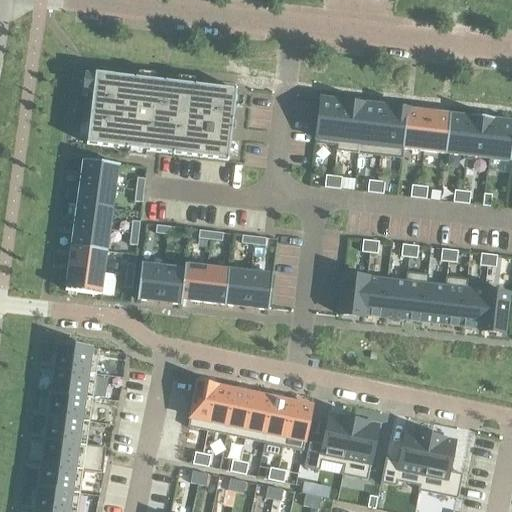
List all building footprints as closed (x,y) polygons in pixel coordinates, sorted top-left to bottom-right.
[(95,74),(87,144),(228,161),(236,91),(95,74)] [(321,101),(316,144),(338,146),(343,104),(321,101)] [(338,146),(337,151),(359,153),(364,106),(343,103),(343,104),(338,146)] [(364,106),(359,153),(380,156),(385,109),(364,106)] [(385,109),(380,156),(402,158),(403,149),(407,111),(385,109)] [(407,111),(403,149),(424,151),(428,114),(407,111)] [(428,114),(424,151),(446,154),(450,116),(428,114)] [(450,116),(446,154),(467,156),(471,119),(450,116)] [(471,119),(467,156),(489,159),(493,121),(471,118),(471,119)] [(511,123),(493,121),(489,159),(510,161),(511,142),(511,123)] [(82,161),(79,183),(117,188),(120,166),(82,161)] [(326,176),(324,188),(333,189),(334,177),(326,176)] [(334,177),(333,189),(341,190),(342,178),(334,177)] [(137,179),(136,191),(144,192),(145,180),(137,179)] [(369,181),(367,193),(375,194),(377,182),(369,181)] [(377,182),(375,194),(384,195),(385,183),(377,182)] [(79,183),(76,204),(114,209),(117,188),(79,183)] [(412,186),(410,198),(418,199),(420,187),(412,186)] [(420,187),(418,199),(427,200),(428,188),(420,187)] [(136,191),(134,203),(142,204),(144,192),(136,191)] [(454,191),(453,203),(461,204),(463,192),(454,191)] [(463,192),(461,204),(469,205),(471,193),(463,192)] [(484,194),(482,207),(491,208),(492,195),(484,194)] [(76,204),(74,226),(110,231),(114,209),(76,204)] [(132,222),(131,234),(139,235),(140,223),(132,222)] [(74,226),(71,248),(107,253),(110,231),(74,226)] [(156,226),(155,234),(167,236),(168,228),(156,226)] [(168,228),(167,236),(179,237),(180,229),(168,228)] [(199,231),(198,239),(210,241),(211,233),(199,231)] [(211,233),(210,241),(222,242),(223,234),(211,233)] [(131,234),(129,246),(137,247),(139,235),(131,234)] [(242,236),(241,244),(253,246),(254,238),(242,236)] [(254,238),(253,246),(265,247),(266,239),(254,238)] [(363,241),(362,253),(370,254),(371,242),(363,241)] [(371,242),(370,254),(378,255),(379,243),(371,242)] [(402,245),(401,258),(409,259),(410,246),(402,245)] [(410,246),(409,259),(417,259),(419,247),(410,246)] [(71,248),(68,268),(104,274),(107,253),(71,248)] [(442,250),(440,262),(448,263),(450,251),(442,250)] [(450,251),(448,263),(457,264),(458,252),(450,251)] [(481,254),(480,267),(488,268),(489,255),(481,254)] [(489,255),(488,268),(496,269),(497,256),(489,255)] [(141,264),(137,301),(159,304),(164,267),(141,264)] [(127,265),(126,276),(134,277),(135,266),(127,265)] [(186,270),(182,301),(203,303),(207,267),(187,265),(186,270)] [(164,267),(159,304),(182,306),(182,301),(186,270),(164,267)] [(207,267),(203,303),(224,306),(229,270),(207,267)] [(68,268),(65,291),(101,296),(104,274),(68,268)] [(229,270),(224,306),(246,309),(250,272),(229,270)] [(250,272),(246,309),(268,311),(273,275),(250,272)] [(387,281),(383,318),(402,321),(408,273),(406,273),(405,283),(387,281)] [(408,273),(402,321),(422,323),(428,275),(408,273)] [(428,275),(422,323),(442,325),(447,278),(446,278),(445,287),(428,285),(429,276),(428,275)] [(126,276),(124,288),(132,289),(134,277),(126,276)] [(343,276),(339,315),(362,317),(367,278),(343,276)] [(367,278),(362,317),(363,317),(363,316),(383,318),(387,281),(367,278)] [(447,278),(442,325),(462,328),(468,285),(468,280),(447,278)] [(468,285),(462,328),(480,330),(479,332),(480,332),(486,292),(487,287),(468,285)] [(486,292),(480,332),(504,334),(509,295),(486,292)] [(87,446),(100,350),(58,345),(35,511),(77,511),(83,472),(102,474),(106,448),(87,446)] [(188,428),(207,432),(216,387),(197,383),(188,428)] [(207,432),(226,436),(235,391),(216,387),(207,432)] [(226,436),(245,440),(254,395),(235,391),(226,436)] [(245,440),(264,444),(273,399),(254,395),(245,440)] [(264,444),(283,448),(292,403),(273,399),(264,444)] [(303,452),(311,407),(292,403),(283,448),(303,452)] [(321,462),(343,466),(344,466),(354,421),(329,415),(324,446),(309,443),(304,468),(320,471),(321,462)] [(378,426),(354,421),(344,466),(343,466),(342,476),(367,481),(378,426)] [(386,459),(381,484),(396,487),(397,482),(419,487),(420,487),(430,437),(406,432),(400,462),(386,459)] [(449,472),(455,442),(430,437),(420,487),(419,487),(418,491),(457,500),(463,475),(449,472)] [(195,453),(193,465),(201,467),(203,455),(195,453)] [(203,455),(201,467),(209,468),(211,456),(203,455)] [(233,461),(230,473),(238,475),(241,462),(233,461)] [(241,462),(238,475),(246,476),(249,464),(241,462)] [(270,468),(268,481),(276,482),(278,470),(270,468)] [(278,470),(276,482),(284,484),(286,472),(278,470)] [(193,472),(190,484),(198,485),(200,474),(193,472)] [(200,474),(198,485),(206,487),(208,475),(200,474)] [(230,480),(228,492),(236,493),(238,481),(230,480)] [(238,481),(236,493),(243,495),(246,483),(238,481)] [(301,494),(302,495),(305,495),(306,495),(311,497),(314,485),(304,483),(303,488),(301,494)] [(268,488),(265,499),(273,501),(276,489),(268,488)] [(276,489),(273,501),(281,502),(283,491),(276,489)] [(305,495),(303,507),(311,509),(313,497),(311,497),(306,495),(305,495)] [(370,496),(367,509),(375,510),(378,498),(370,496)] [(313,497),(311,509),(319,510),(321,499),(313,497)]
